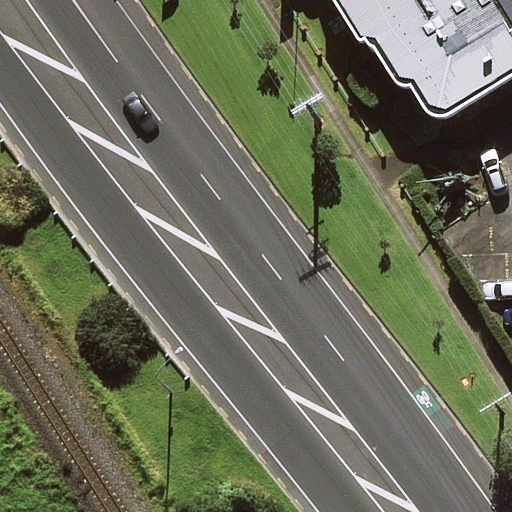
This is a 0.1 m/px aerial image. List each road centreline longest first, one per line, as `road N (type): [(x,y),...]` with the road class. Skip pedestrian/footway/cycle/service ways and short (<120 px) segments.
road 1 (secondary): [(56,0),(175,174),(432,511)]
road 2 (secondary): [(345,511),(0,53)]
